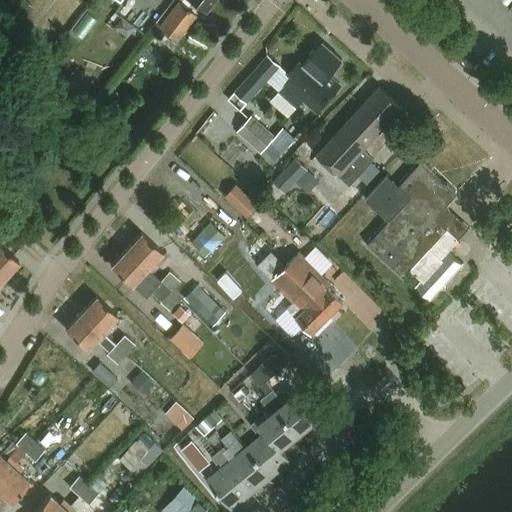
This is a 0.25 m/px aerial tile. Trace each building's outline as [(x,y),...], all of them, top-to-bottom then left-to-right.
[(189,0),(204,12),(213,0),(189,0)] [(178,2),(158,27),(177,42),(197,17),(178,2)] [(296,107),(304,98),(317,111),(340,86),(328,75),(342,59),(322,42),(302,64),(299,61),(288,74),(290,76),(278,90),(296,107)] [(338,130),(316,154),(338,175),(339,174),(350,185),(372,160),(362,150),(401,107),(402,107),(379,86),(379,87),(338,130)] [(275,135),(251,114),(237,130),(261,151),(263,148),(276,158),(295,137),(283,126),(275,135)] [(463,264),(448,251),(470,227),(446,205),(457,194),(421,161),(399,184),(387,174),(365,198),(389,220),(367,244),(404,277),(410,270),(421,279),(415,286),(430,300),(463,264)] [(247,218),(260,205),(237,182),(225,195),(247,218)] [(227,247),(221,240),(226,235),(224,234),(237,221),(215,198),(202,211),(206,215),(186,235),(205,255),(208,253),(214,259),(227,247)] [(141,232),(125,248),(150,271),(156,264),(152,261),(161,251),(141,232)] [(0,274),(3,277),(18,261),(0,244),(0,274)] [(131,284),(145,296),(151,290),(160,280),(150,271),(125,248),(110,265),(131,284)] [(311,302),(327,318),(343,302),(327,287),(330,283),(299,252),(285,265),(316,297),(311,302)] [(245,276),(242,272),(233,263),(235,261),(229,255),(223,261),(228,266),(221,274),(255,306),(271,289),(265,284),(261,287),(255,282),(256,281),(248,273),(245,276)] [(312,333),(327,318),(311,302),(316,297),(285,265),(273,278),(287,292),(287,293),(294,300),(287,307),(312,333)] [(160,280),(170,290),(179,281),(168,271),(160,280)] [(181,300),(170,290),(160,280),(151,290),(161,300),(159,301),(168,310),(169,309),(171,311),(181,300)] [(190,301),(214,323),(228,308),(203,286),(190,301)] [(80,312),(104,334),(111,328),(107,324),(116,314),(95,295),(80,312)] [(114,343),(104,334),(80,312),(65,329),(85,348),(94,338),(107,350),(104,353),(122,369),(129,361),(122,355),(124,353),(114,343)] [(183,321),(169,337),(191,356),(205,340),(183,321)] [(114,343),(124,353),(133,343),(123,333),(114,343)] [(100,360),(92,368),(109,385),(118,376),(100,360)] [(63,371),(37,400),(51,412),(77,383),(63,371)] [(142,394),(153,383),(141,372),(130,383),(142,394)] [(273,389),(267,394),(299,433),(318,418),(297,392),(284,403),(273,389)] [(272,413),(260,422),(281,448),(299,433),(267,394),(261,399),(272,413)] [(193,416),(176,401),(164,413),(181,429),(193,416)] [(260,436),(246,447),(270,476),(290,460),(281,448),(260,422),(257,419),(250,424),(260,436)] [(45,450),(34,439),(26,432),(15,443),(18,445),(5,459),(0,455),(0,478),(16,462),(25,452),(35,461),(45,450)] [(193,439),(182,448),(201,470),(212,460),(193,439)] [(224,446),(217,451),(251,492),(270,476),(246,447),(233,458),(224,446)] [(221,468),(207,479),(231,509),(251,492),(217,451),(211,456),(221,468)] [(16,462),(0,478),(0,492),(9,502),(28,481),(18,472),(22,468),(16,462)] [(83,498),(89,503),(100,491),(81,473),(61,494),(74,507),(83,498)] [(62,511),(69,505),(62,499),(58,503),(49,494),(31,511),(62,511)]
